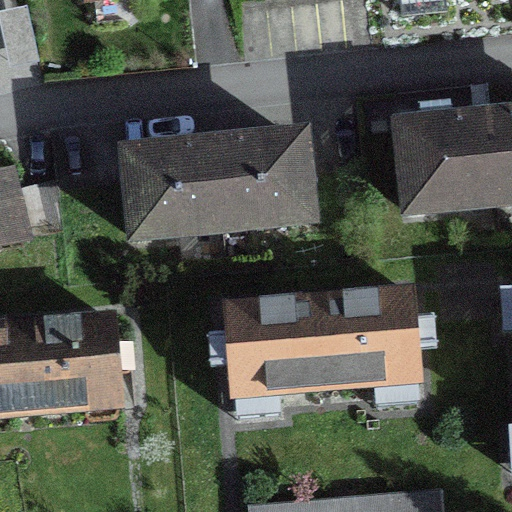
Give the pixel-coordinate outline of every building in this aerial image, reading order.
[(129,24),(126,0),(87,0),(88,2),(91,2),(94,27),(129,24)] [(511,207),(511,124),(490,127),(398,136),(407,218),(511,207)] [(307,226),(299,146),(215,154),(125,163),(133,244),(307,226)] [(0,247),(59,233),(54,186),(9,197),(5,183),(0,184),(0,247)] [(319,308),(222,316),(229,401),(417,385),(410,300),(319,308)] [(0,335),(0,421),(119,411),(111,326),(27,333),(0,335)] [(441,511),(440,499),(289,511),(441,511)]
